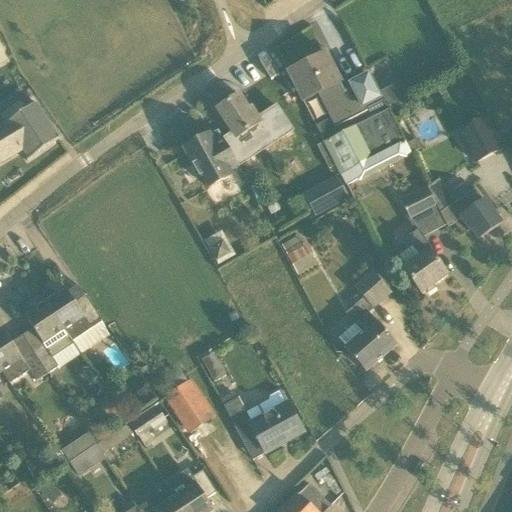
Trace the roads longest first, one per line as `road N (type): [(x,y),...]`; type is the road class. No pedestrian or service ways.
road 1 (residential): [(0,226),(320,0)]
road 2 (residential): [(259,511),(406,372),(431,362),(453,372)]
road 3 (residential): [(453,372),(375,511)]
road 4 (secondary): [(444,511),(499,390)]
